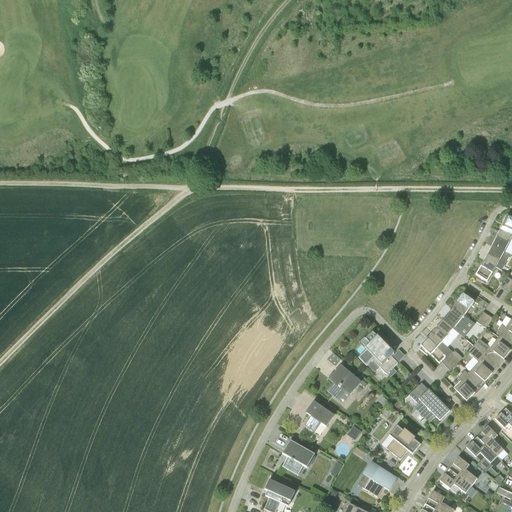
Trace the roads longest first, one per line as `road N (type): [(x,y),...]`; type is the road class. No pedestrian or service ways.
road 1 (track): [(407,186),(0,183)]
road 2 (residential): [(231,511),(277,414),(352,315),(368,315),(403,350)]
road 3 (track): [(189,185),(0,363)]
road 4 (track): [(189,185),(225,101),(288,0)]
